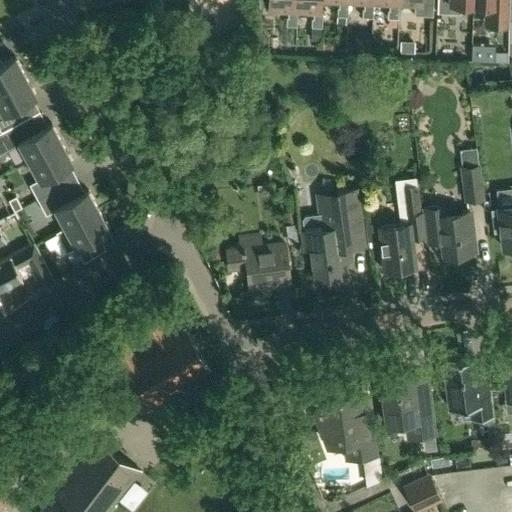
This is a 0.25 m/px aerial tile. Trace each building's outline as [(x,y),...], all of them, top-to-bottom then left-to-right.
[(297,25),(298,12),(295,12),(295,0),(269,0),(269,10),(288,11),(288,16),(287,16),(286,25),(297,25)] [(312,17),(312,26),(322,26),(323,11),(320,11),(321,0),(320,0),(295,0),(295,12),(298,12),(298,11),(313,12),(313,17),(312,17)] [(348,16),(349,2),(345,2),(345,0),(320,0),(321,0),(339,1),(339,7),(338,7),(337,15),(348,16)] [(370,0),(345,0),(345,2),(349,2),(364,2),(364,8),(363,8),(362,16),(373,17),(374,3),(371,3),(370,0)] [(396,4),(395,0),(370,0),(371,3),(374,3),(390,3),(389,9),(388,9),(388,17),(386,17),(386,24),(398,24),(399,4),(396,4)] [(395,0),(396,4),(399,4),(415,5),(414,14),(433,15),(434,4),(422,4),(421,0),(395,0)] [(474,4),(473,0),(437,0),(437,12),(461,13),(461,3),(474,4)] [(473,0),(474,4),(486,4),(485,24),(509,25),(509,18),(509,0),(473,0)] [(15,55),(0,63),(0,88),(26,75),(15,55)] [(0,113),(0,128),(1,131),(21,121),(13,107),(37,94),(26,75),(0,88),(0,107),(2,112),(0,113)] [(21,121),(1,131),(0,131),(0,151),(18,141),(28,160),(62,142),(52,122),(28,135),(21,121)] [(62,142),(28,160),(39,180),(73,161),(62,142)] [(480,162),(477,163),(475,147),(459,149),(461,165),(460,165),(465,201),(485,198),(480,162)] [(418,183),(416,183),(415,177),(394,179),(399,222),(380,225),(385,269),(415,265),(412,238),(428,236),(425,211),(422,211),(418,183)] [(56,232),(99,208),(88,189),(67,200),(59,186),(38,198),(46,213),(55,208),(65,226),(56,231),(56,232)] [(353,260),(352,247),(364,246),(357,188),(314,193),(317,214),(305,215),(302,219),(305,248),(312,247),(316,278),(342,275),(340,262),(353,260)] [(8,200),(14,210),(21,206),(15,196),(8,200)] [(511,205),(499,207),(499,208),(491,209),(494,232),(502,231),(504,246),(511,245),(511,205)] [(471,210),(440,214),(439,207),(424,209),(425,211),(428,236),(428,241),(442,239),(444,254),(476,250),(471,210)] [(99,208),(56,232),(67,251),(76,247),(83,261),(106,247),(99,234),(110,228),(99,208)] [(0,260),(34,242),(34,241),(0,259),(0,242),(5,240),(0,229),(0,260)] [(250,287),(291,281),(286,242),(262,245),(261,235),(239,238),(240,248),(227,250),(229,267),(247,265),(250,287)] [(0,260),(0,286),(21,276),(16,266),(28,260),(43,286),(55,280),(34,242),(0,260)] [(211,370),(184,326),(116,367),(143,412),(211,370)] [(511,346),(508,347),(506,350),(501,351),(507,398),(511,397),(511,346)] [(495,415),(491,382),(489,366),(476,368),(474,354),(462,355),(459,353),(451,354),(448,357),(443,358),(449,405),(460,404),(470,403),(472,418),(485,416),(494,415),(495,415)] [(427,374),(411,376),(411,371),(396,368),(396,373),(381,375),(387,422),(407,419),(409,435),(435,432),(427,374)] [(371,396),(355,398),(354,393),(353,394),(352,391),(341,395),(321,398),(315,411),(329,446),(341,441),(342,441),(345,457),(379,452),(371,396)] [(95,437),(38,511),(107,511),(140,470),(95,437)] [(0,455),(0,499),(19,466),(0,455)] [(405,484),(417,509),(441,498),(429,473),(405,484)]
